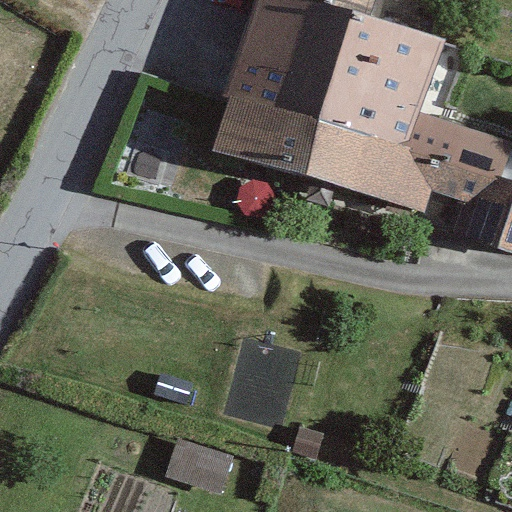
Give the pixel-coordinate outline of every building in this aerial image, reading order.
[(348,14),(300,0),(240,0),(205,92),(305,122),(407,157),(438,167),(452,121),(409,106),(432,38),(348,14)] [(300,0),(348,14),(351,0),(300,0)] [(205,92),(186,146),(287,179),(305,122),(205,92)] [(305,122),(287,179),(387,211),(407,157),(305,122)] [(407,157),(387,211),(408,217),(420,189),(456,202),(445,230),(511,253),(511,192),(438,167),(407,157)]
